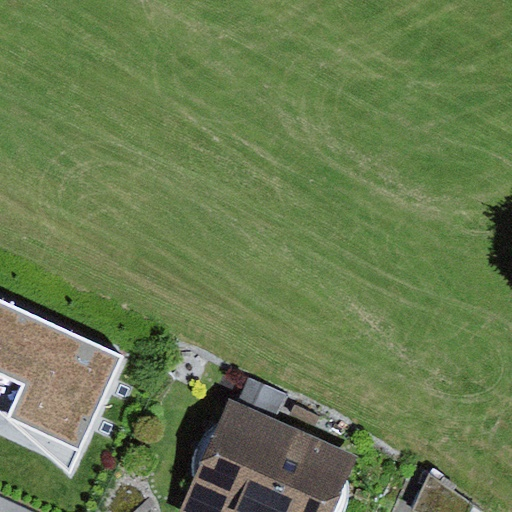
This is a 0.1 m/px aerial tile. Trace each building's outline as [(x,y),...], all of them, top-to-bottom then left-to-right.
[(0,304),(0,412),(4,416),(73,478),(121,360),(0,304)] [(285,397),(249,380),(240,400),(276,417),(285,397)] [(331,511),(356,457),(228,401),(179,511),(331,511)] [(296,407),(292,415),(317,427),(321,418),(296,407)] [(471,511),(474,506),(430,474),(414,511),(471,511)]
